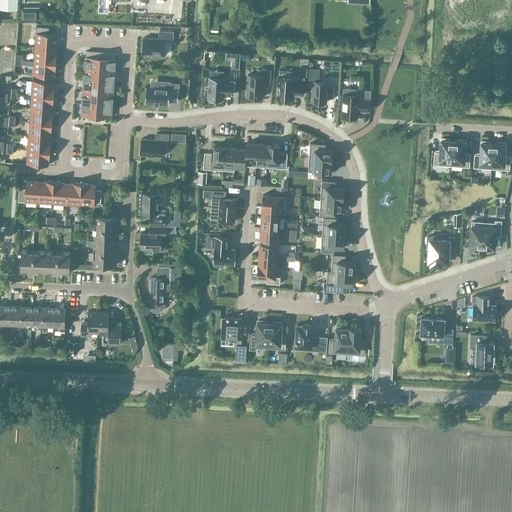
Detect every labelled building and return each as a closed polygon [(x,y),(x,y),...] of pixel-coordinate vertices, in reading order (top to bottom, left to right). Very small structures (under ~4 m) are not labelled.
[(0,0),(0,9),(18,10),(18,0),(0,0)] [(109,12),(109,0),(98,0),(98,12),(109,12)] [(481,0),(449,0),(448,20),(480,23),(481,0)] [(40,7),(22,7),(22,19),(40,19),(40,7)] [(36,27),(35,46),(57,48),(58,34),(49,33),(49,28),(36,27)] [(144,37),(143,54),(164,55),(165,40),(173,40),(174,31),(160,31),(159,38),(144,37)] [(469,92),(492,93),(496,39),(474,37),(469,92)] [(56,54),(57,48),(35,46),(34,61),(56,62),(57,54),(56,54)] [(85,69),(100,70),(100,58),(97,58),(94,58),(91,58),(86,57),(85,57),(85,69)] [(100,58),(100,70),(115,71),(115,59),(110,59),(107,59),(103,58),(100,58)] [(56,70),(56,62),(34,61),(33,75),(55,76),(55,70),(56,70)] [(310,68),(309,83),(313,83),(312,102),(327,103),(327,98),(334,99),(334,87),(328,86),(328,82),(319,81),(320,69),(310,68)] [(84,80),(99,81),(100,70),(85,69),(84,80)] [(271,82),(271,70),(258,69),(258,75),(248,74),(247,96),(262,97),(264,81),(271,82)] [(100,70),(99,81),(114,82),(115,71),(100,70)] [(294,77),(278,76),(277,98),(293,99),(293,94),(303,95),(304,81),(294,80),(294,77)] [(225,78),(210,77),(209,89),(206,89),(205,96),(208,96),(208,99),(223,100),(224,93),(235,94),(236,81),(225,80),(225,78)] [(54,82),(33,80),(32,94),(54,96),(55,88),(54,88),(54,82)] [(84,80),(83,92),(98,93),(99,81),(84,80)] [(114,82),(99,81),(98,93),(113,94),(114,82)] [(178,101),(179,83),(170,83),(169,88),(151,87),(146,87),(145,103),(169,104),(169,101),(178,101)] [(360,90),(344,88),(342,116),(358,117),(358,110),(370,111),(371,96),(359,96),(360,90)] [(97,103),(98,93),(83,92),(82,102),(97,103)] [(112,104),(113,94),(98,93),(97,103),(112,104)] [(54,96),(32,94),(31,108),(52,110),(53,104),(54,96)] [(97,103),(82,102),(82,115),(96,116),(97,103)] [(112,104),(97,103),(96,116),(111,117),(112,104)] [(31,108),(30,122),(52,123),(53,115),(52,115),(52,110),(31,108)] [(52,123),(30,122),(29,136),(50,137),(51,132),(52,132),(52,123)] [(168,141),(168,134),(156,133),(156,140),(142,139),(141,155),(162,156),(164,140),(168,141)] [(50,137),(29,136),(28,149),(50,151),(51,143),(50,143),(50,137)] [(452,166),(453,141),(448,140),(449,139),(441,138),(441,151),(435,151),(434,164),(452,166)] [(453,141),(452,166),(470,167),(470,153),(465,153),(465,140),(459,139),(458,141),(453,141)] [(492,168),(493,143),(488,143),(489,141),(481,141),(481,154),(475,154),(474,167),(492,168)] [(256,166),(258,143),(246,142),(246,144),(246,148),(245,165),(246,165),(256,166)] [(498,144),(493,143),(492,168),(510,170),(511,156),(505,156),(505,142),(498,142),(498,144)] [(268,144),(258,143),(256,166),(267,167),(268,144)] [(279,152),(280,144),(268,143),(268,144),(267,167),(286,168),(287,153),(279,152)] [(310,143),(309,160),(332,162),(333,151),(325,150),(326,144),(310,143)] [(225,147),(225,146),(214,145),(213,153),(205,152),(203,168),(223,170),(225,147)] [(235,166),(236,147),(225,147),(223,170),(235,171),(235,166)] [(245,165),(246,148),(236,147),(235,166),(246,167),(246,165),(245,165)] [(50,151),(28,149),(27,164),(49,165),(49,159),(50,159),(50,151)] [(309,160),(308,171),(331,173),(331,162),(332,162),(309,160)] [(20,188),(19,201),(39,203),(40,181),(26,180),(26,189),(20,188)] [(40,181),(39,203),(53,204),(54,181),(46,181),(40,181)] [(54,181),(53,204),(66,205),(68,183),(62,183),(63,182),(54,181)] [(335,181),(322,181),(321,198),(343,200),(344,200),(345,188),(335,187),(335,181)] [(68,183),(66,205),(80,205),(82,183),(74,183),(68,183)] [(82,183),(80,205),(94,206),(95,203),(101,203),(102,190),(96,190),(96,185),(90,184),(82,183)] [(213,190),(212,198),(220,198),(219,220),(235,221),(236,198),(225,198),(225,191),(213,190)] [(149,224),(165,225),(165,209),(157,209),(158,193),(142,193),(142,213),(150,213),(149,224)] [(285,208),(286,196),(263,195),(262,206),(263,206),(280,207),(280,208),(285,208)] [(343,200),(321,198),(320,215),(335,216),(335,210),(342,210),(343,200)] [(280,218),(280,208),(280,207),(263,206),(262,217),(280,218)] [(95,216),(95,228),(105,229),(116,229),(116,225),(119,225),(119,224),(116,224),(117,217),(110,216),(104,216),(95,216)] [(280,218),(262,217),(261,227),(279,229),(280,218)] [(336,218),(323,217),(322,234),(345,236),(345,225),(336,224),(336,218)] [(298,219),(289,218),(288,226),(297,227),(298,219)] [(494,249),(495,236),(501,236),(502,221),(495,220),(495,223),(484,222),(482,247),(487,247),(487,249),(494,249)] [(482,247),(484,222),(472,221),(470,247),(477,248),(477,246),(482,247)] [(141,233),(141,248),(154,248),(154,252),(165,252),(165,241),(160,241),(160,235),(165,235),(166,226),(149,226),(149,233),(141,233)] [(278,240),(279,229),(261,227),(261,239),(278,240)] [(95,228),(94,240),(116,241),(116,235),(118,235),(119,233),(116,233),(116,229),(105,229),(95,228)] [(345,236),(322,234),(321,252),(334,253),(334,247),(344,247),(345,236)] [(224,264),(235,264),(236,249),(228,248),(229,236),(216,236),(215,248),(214,248),(213,263),(215,263),(215,266),(224,266),(224,264)] [(438,237),(428,236),(427,246),(430,247),(429,261),(431,261),(431,264),(441,265),(441,262),(448,262),(449,252),(455,252),(456,237),(448,237),(448,240),(438,239),(438,237)] [(94,245),(94,253),(104,253),(115,253),(115,249),(118,249),(118,248),(115,248),(116,241),(94,240),(94,245)] [(278,244),(260,243),(260,254),(277,255),(278,244)] [(32,272),(33,251),(20,250),(19,271),(26,271),(26,274),(28,274),(28,271),(32,272)] [(44,272),(45,251),(33,251),(32,272),(36,272),(36,275),(38,275),(38,272),(44,272)] [(56,273),(57,252),(45,251),(44,272),(50,272),(50,275),(52,275),(52,272),(56,273)] [(68,273),(69,252),(57,252),(56,273),(60,273),(60,275),(62,276),(62,273),(68,273)] [(93,261),(93,265),(94,265),(98,265),(103,265),(107,265),(115,266),(115,259),(117,259),(117,257),(115,257),(115,253),(104,253),(94,253),(93,260),(93,261)] [(276,266),(277,255),(260,254),(259,264),(259,265),(276,266)] [(346,255),(333,255),(332,271),(354,273),(354,262),(345,261),(346,255)] [(276,276),(276,266),(259,265),(259,264),(258,264),(257,276),(267,277),(267,283),(280,283),(280,277),(276,276)] [(149,277),(148,301),(150,301),(149,305),(151,309),(154,311),(158,311),(162,309),(164,306),(164,302),(165,302),(165,294),(169,294),(170,293),(171,291),(171,289),(170,287),(169,286),(170,279),(178,279),(179,266),(158,265),(158,278),(149,277)] [(354,273),(332,271),(328,271),(327,282),(324,282),(323,290),(346,292),(346,284),(354,285),(354,273)] [(473,319),(495,320),(496,305),(489,305),(489,296),(477,295),(477,296),(472,296),(472,305),(474,305),(473,319)] [(0,327),(3,328),(3,324),(10,325),(11,307),(0,306),(0,327)] [(21,325),(21,307),(11,307),(10,325),(21,325)] [(32,308),(21,307),(21,325),(21,329),(25,329),(25,325),(32,325),(32,308)] [(32,325),(39,326),(39,329),(42,330),(43,308),(32,308),(32,325)] [(47,330),(47,326),(53,326),(54,309),(43,308),(42,330),(47,330)] [(54,309),(53,326),(61,327),(61,330),(65,330),(65,327),(64,327),(65,309),(54,309)] [(91,333),(97,333),(98,312),(88,312),(87,324),(80,324),(80,336),(91,337),(91,333)] [(98,312),(97,333),(104,334),(103,344),(120,344),(121,323),(109,323),(109,313),(98,312)] [(236,360),(246,360),(247,345),(241,344),(241,339),(242,339),(242,338),(243,320),(243,319),(242,319),(224,318),(224,317),(223,317),(223,318),(222,337),(221,336),(221,338),(222,338),(222,337),(235,338),(234,344),(237,345),(236,360)] [(442,343),(452,343),(453,329),(444,329),(445,318),(422,317),(420,333),(443,335),(442,343)] [(268,348),(269,323),(265,323),(265,321),(258,320),(257,334),(251,334),(250,349),(256,350),(257,347),(268,348)] [(275,322),(275,323),(270,322),(268,348),(286,349),(287,336),(281,336),(282,322),(275,322)] [(328,337),(312,336),(312,325),(303,324),(303,325),(297,325),(296,339),(296,341),(296,346),(310,347),(310,351),(327,352),(328,337)] [(349,329),(348,329),(344,328),(344,326),(337,326),(336,340),(330,339),(331,339),(330,339),(329,353),(347,354),(349,329)] [(360,341),(361,328),(348,327),(348,329),(349,329),(347,354),(365,355),(366,341),(365,341),(365,342),(360,341)] [(487,335),(471,334),(470,347),(477,347),(476,363),(492,364),(493,357),(494,357),(494,349),(493,349),(493,342),(486,342),(487,335)] [(70,351),(77,352),(78,342),(70,341),(70,351)] [(176,365),(176,347),(161,347),(162,365),(176,365)] [(446,348),(445,362),(453,362),(454,348),(446,348)]
